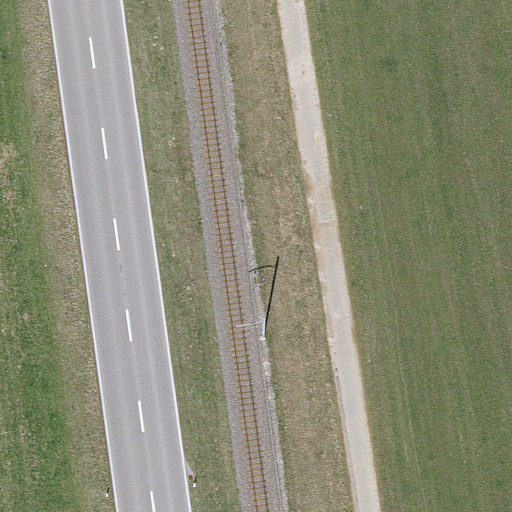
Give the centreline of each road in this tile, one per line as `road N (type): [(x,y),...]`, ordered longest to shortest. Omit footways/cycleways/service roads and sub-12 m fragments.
road 1 (track): [(366,511),(290,0)]
road 2 (primary): [(84,0),(153,511)]
